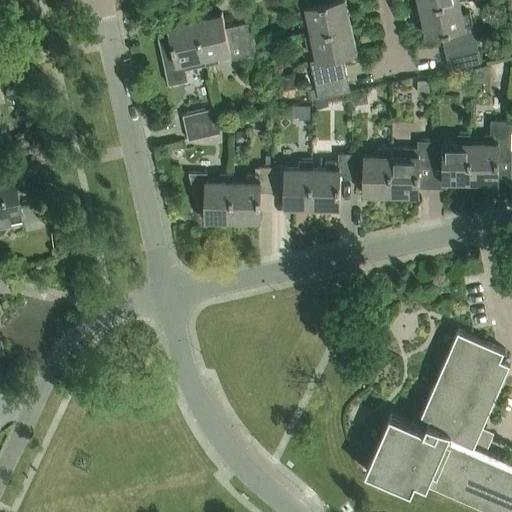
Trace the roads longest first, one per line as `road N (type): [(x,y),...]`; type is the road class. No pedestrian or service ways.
road 1 (residential): [(167,299),(511,223)]
road 2 (residential): [(167,299),(100,0)]
road 3 (residential): [(0,484),(80,328),(113,309),(167,299)]
road 4 (residential): [(293,511),(206,417),(167,299)]
